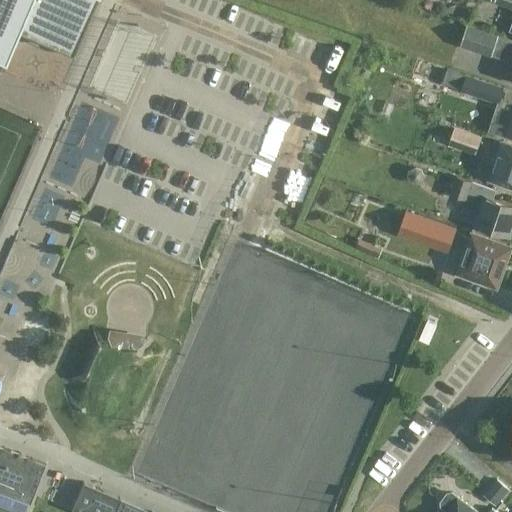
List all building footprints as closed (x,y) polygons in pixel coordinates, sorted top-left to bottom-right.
[(0,0),(0,60),(13,30),(35,39),(70,54),(71,54),(72,54),(94,0),(0,0)] [(511,0),(491,0),(511,7),(511,25),(511,29),(511,0)] [(506,75),(511,76),(511,39),(498,35),(498,34),(467,24),(460,44),(492,55),(492,54),(511,61),(506,75)] [(92,87),(92,90),(129,105),(131,105),(142,80),(129,74),(143,74),(153,50),(141,50),(133,47),(133,43),(111,43),(103,61),(92,87)] [(462,89),(467,75),(448,69),(443,83),(462,89)] [(500,104),(505,88),(467,75),(462,89),(462,91),(500,104)] [(511,96),(508,108),(510,109),(507,119),(505,118),(504,122),(501,130),(503,130),(502,133),(511,136),(511,96)] [(476,152),(482,135),(455,125),(449,143),(476,152)] [(488,180),(511,187),(511,143),(501,140),(488,180)] [(420,169),(414,167),(409,170),(407,176),(410,181),(415,183),(421,181),(423,175),(420,169)] [(511,236),(511,231),(511,204),(493,198),(496,189),(455,175),(449,193),(479,203),(473,223),(511,236)] [(456,227),(418,213),(411,232),(449,245),(456,227)] [(457,273),(497,287),(511,245),(471,231),(457,273)] [(143,344),(107,338),(111,348),(136,352),(143,344)] [(0,493),(29,504),(39,477),(45,463),(0,445),(0,493)] [(488,492),(502,503),(511,490),(511,484),(501,476),(488,492)] [(152,511),(82,481),(70,508),(79,511),(152,511)] [(498,511),(492,507),(487,511),(478,511),(451,492),(447,492),(441,501),(442,505),(447,509),(445,511),(498,511)]
